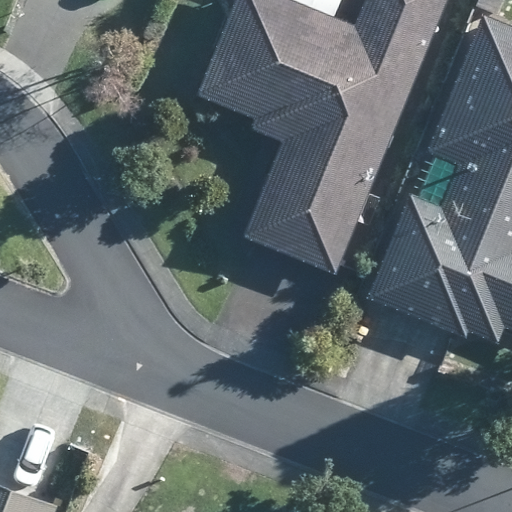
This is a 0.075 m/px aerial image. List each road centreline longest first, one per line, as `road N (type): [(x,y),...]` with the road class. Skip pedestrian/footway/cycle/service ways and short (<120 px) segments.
road 1 (residential): [(145,371),(503,511)]
road 2 (residential): [(145,371),(20,134),(0,118)]
road 3 (residential): [(0,313),(145,371)]
